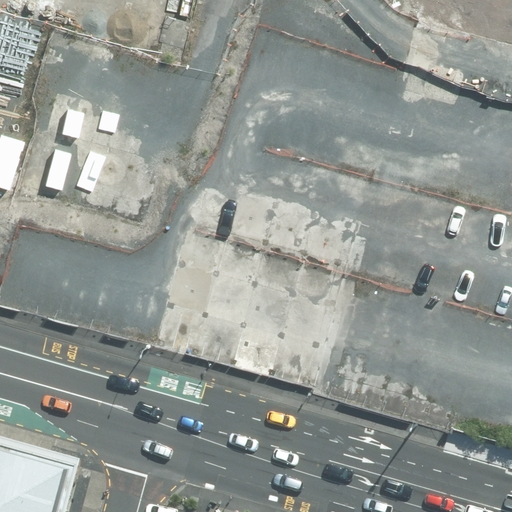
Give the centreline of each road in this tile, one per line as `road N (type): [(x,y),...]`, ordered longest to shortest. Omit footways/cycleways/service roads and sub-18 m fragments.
road 1 (primary): [(162,417),(492,511)]
road 2 (primary): [(0,371),(162,417)]
